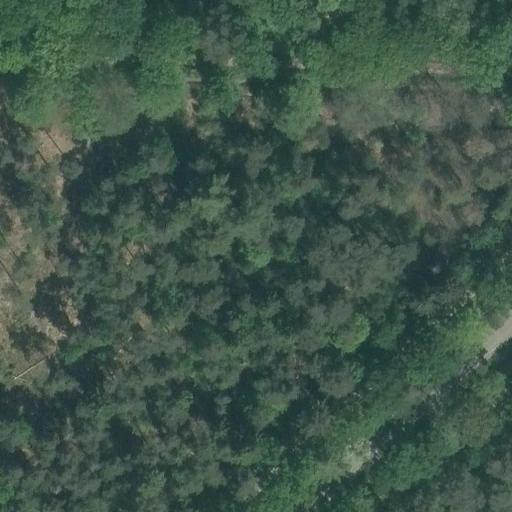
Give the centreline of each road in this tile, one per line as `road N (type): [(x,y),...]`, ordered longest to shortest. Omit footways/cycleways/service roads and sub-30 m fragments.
road 1 (unclassified): [(511,71),(0,53)]
road 2 (secondary): [(301,511),(511,319)]
